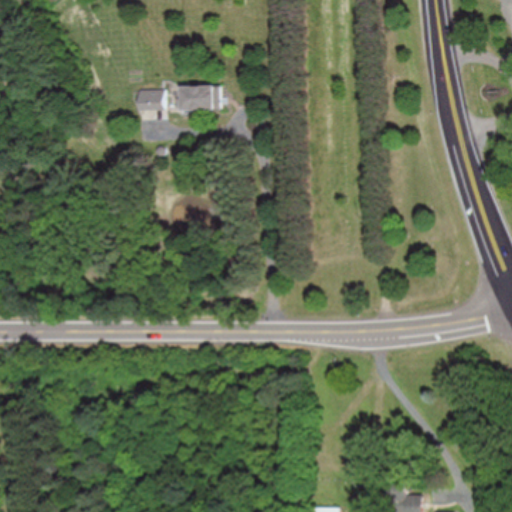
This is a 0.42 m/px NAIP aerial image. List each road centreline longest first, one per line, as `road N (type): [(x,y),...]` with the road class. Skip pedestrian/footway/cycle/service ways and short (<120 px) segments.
road 1 (residential): [(0,327),(380,328),(511,305)]
road 2 (secondary): [(511,280),(466,177),(434,0)]
